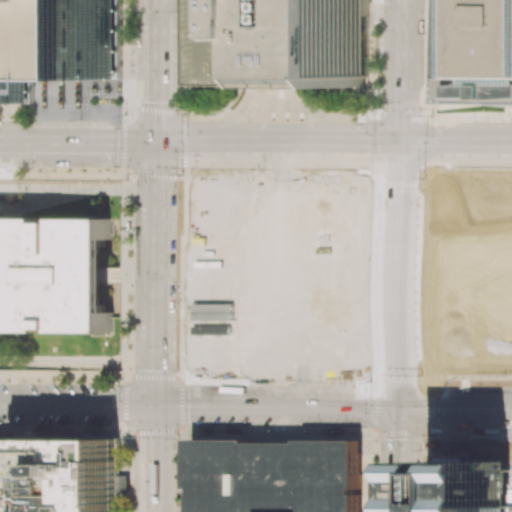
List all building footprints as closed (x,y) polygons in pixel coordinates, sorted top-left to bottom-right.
[(0,0),(0,101),(33,102),(33,77),(119,77),(119,0),(0,0)] [(190,0),(273,0),(273,63),(260,62),(245,85),(192,85),(190,0)] [(369,0),(369,82),(293,82),(293,76),(277,76),(277,0),(369,0)] [(511,0),(442,0),(441,102),(511,102),(511,0)] [(0,218),(0,332),(111,333),(112,218),(0,218)] [(119,511),(119,439),(0,438),(0,511),(119,511)] [(192,439),(191,511),(360,511),(360,440),(192,439)] [(434,460),(433,511),(511,511),(511,507),(511,460),(434,460)]
